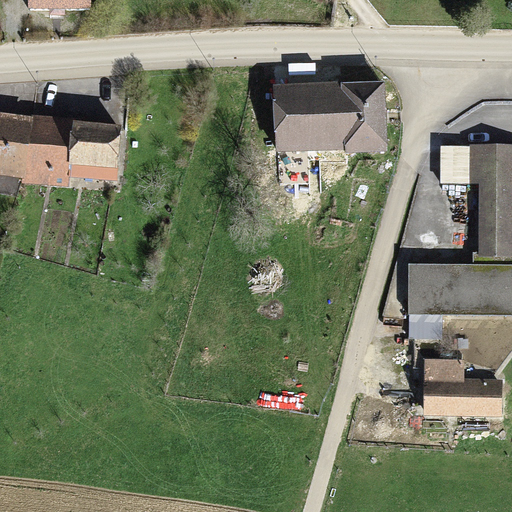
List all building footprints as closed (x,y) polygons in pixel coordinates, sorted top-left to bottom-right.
[(28,0),(29,17),(85,16),(84,0),(28,0)] [(378,95),(273,99),(275,160),(380,156),(378,95)] [(119,128),(0,113),(0,171),(24,174),(24,180),(66,183),(66,174),(115,178),(119,128)] [(511,176),(511,153),(473,154),(474,190),(475,272),(511,271),(511,259),(507,260),(506,177),(511,176)] [(438,191),(474,190),(473,154),(438,154),(438,191)] [(511,271),(475,272),(405,272),(405,321),(511,320),(511,271)] [(461,363),(426,363),(426,413),(499,414),(500,380),(460,380),(461,363)]
